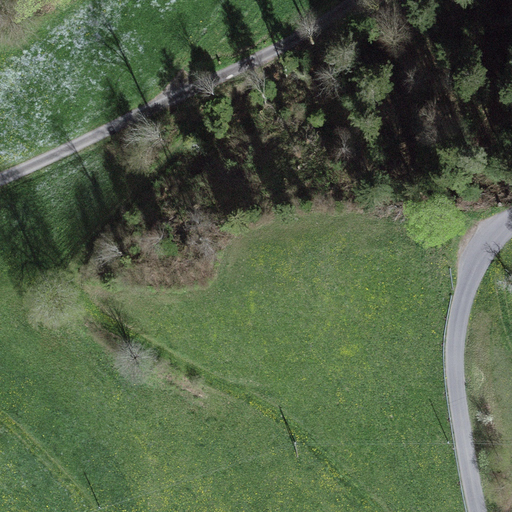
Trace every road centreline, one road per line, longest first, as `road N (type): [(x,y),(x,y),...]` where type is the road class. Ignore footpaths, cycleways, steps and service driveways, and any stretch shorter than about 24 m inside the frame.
road 1 (track): [(355,0),(198,124),(81,260),(72,282),(86,307),(264,404),(377,511)]
road 2 (track): [(355,0),(158,108),(0,176)]
road 3 (unclassified): [(511,221),(478,258),(457,321),(458,411),(478,511)]
